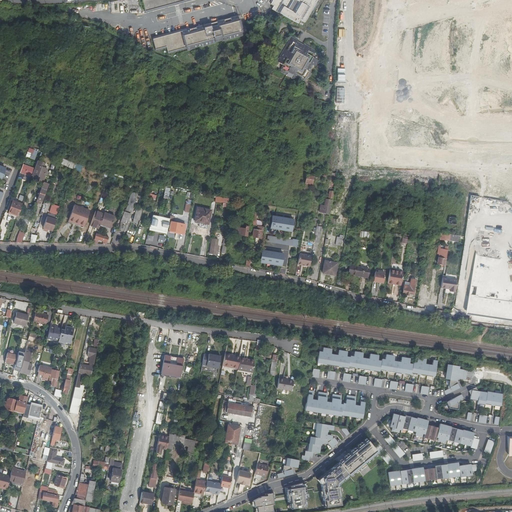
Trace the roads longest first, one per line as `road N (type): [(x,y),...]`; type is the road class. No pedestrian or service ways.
road 1 (residential): [(0,247),(135,250),(445,316)]
road 2 (track): [(331,109),(182,71),(95,26),(0,6)]
road 3 (residential): [(210,511),(306,474),(367,423)]
road 4 (residential): [(61,511),(75,441),(53,404),(31,386),(0,377)]
road 5 (residential): [(484,428),(474,457),(409,464),(367,423)]
road 6 (track): [(135,511),(160,378)]
